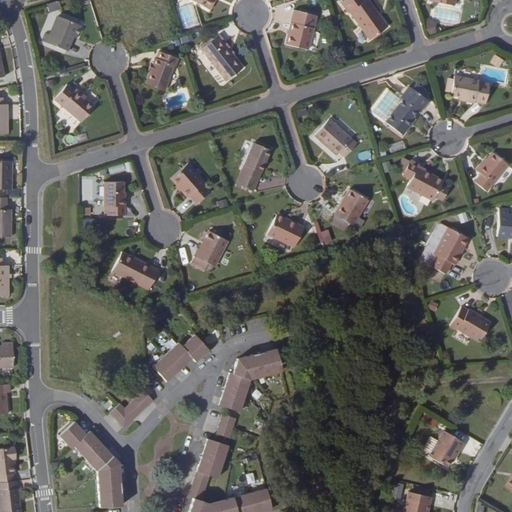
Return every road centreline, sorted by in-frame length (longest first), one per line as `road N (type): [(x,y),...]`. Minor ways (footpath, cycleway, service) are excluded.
road 1 (residential): [(4,0),(26,63),(32,177)]
road 2 (residential): [(136,144),(279,98)]
road 3 (residential): [(279,98),(422,53)]
road 4 (residential): [(32,177),(33,316)]
